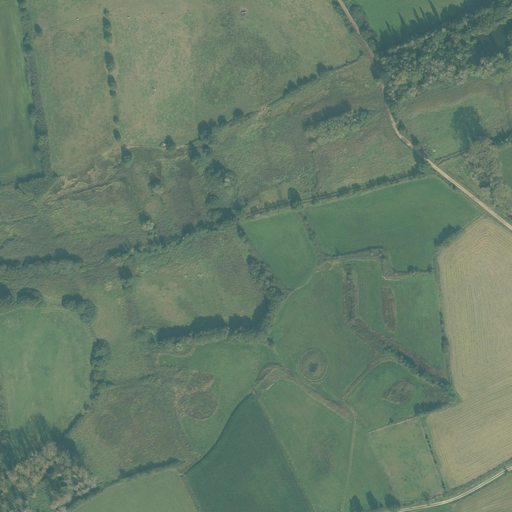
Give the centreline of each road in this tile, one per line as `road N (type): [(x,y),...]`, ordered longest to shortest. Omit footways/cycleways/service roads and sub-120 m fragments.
road 1 (track): [(511,229),(398,135),(376,63),(339,0)]
road 2 (track): [(511,470),(450,500),(394,511)]
